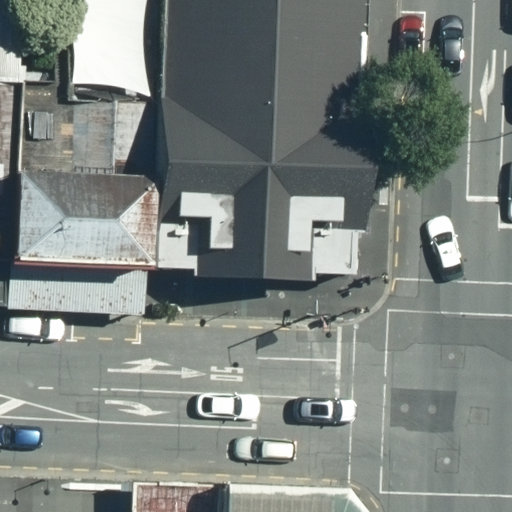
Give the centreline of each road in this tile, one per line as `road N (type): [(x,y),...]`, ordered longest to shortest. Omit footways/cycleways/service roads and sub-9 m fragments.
road 1 (unclassified): [(479,417),(0,395)]
road 2 (tertiary): [(492,0),(479,417)]
